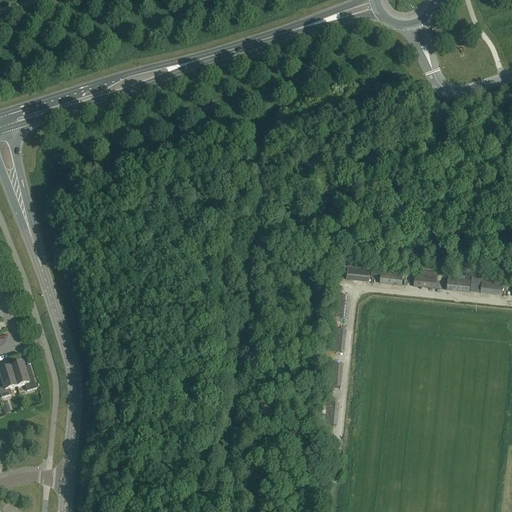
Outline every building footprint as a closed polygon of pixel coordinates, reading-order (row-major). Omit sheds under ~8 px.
[(119,181),(107,184),(109,190),(120,187),(119,181)] [(347,269),(346,280),(368,282),(369,276),(369,267),(347,265),(347,269)] [(369,276),(380,277),(381,269),(369,267),(369,276)] [(380,277),(379,284),(401,286),(403,271),(381,269),(380,277)] [(414,276),(413,287),(435,289),(436,278),(414,276)] [(448,279),(447,290),(468,292),(469,282),(448,279)] [(481,283),(480,294),(502,296),(503,285),(481,283)] [(335,318),(346,319),(349,298),(338,296),(335,318)] [(330,318),(329,328),(339,329),(341,319),(330,318)] [(329,330),(328,348),(343,349),(345,331),(329,330)] [(11,368),(17,388),(24,385),(26,392),(36,389),(29,366),(24,368),(23,364),(11,368)] [(331,364),(329,380),(340,382),(342,366),(331,364)] [(17,388),(11,368),(0,371),(0,374),(3,385),(0,386),(0,394),(1,399),(11,396),(10,390),(17,388)] [(327,404),(324,426),(335,427),(338,405),(327,404)]
